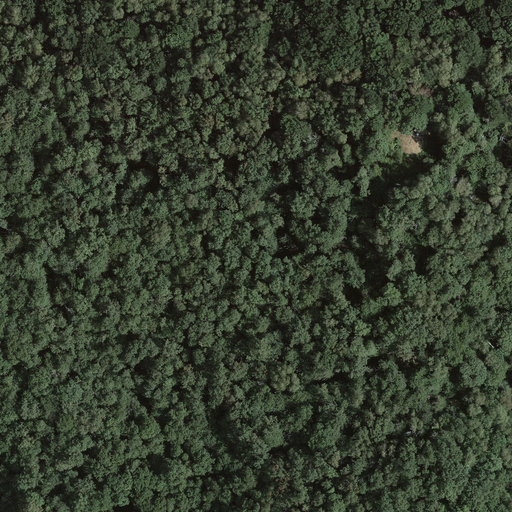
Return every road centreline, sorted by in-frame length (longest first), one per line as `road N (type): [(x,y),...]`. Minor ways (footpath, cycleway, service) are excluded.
road 1 (track): [(388,121),(374,136),(343,143),(318,125),(276,122),(203,164),(136,168),(77,223),(76,317),(57,369)]
road 2 (track): [(57,369),(84,384),(123,383),(163,420),(184,511)]
